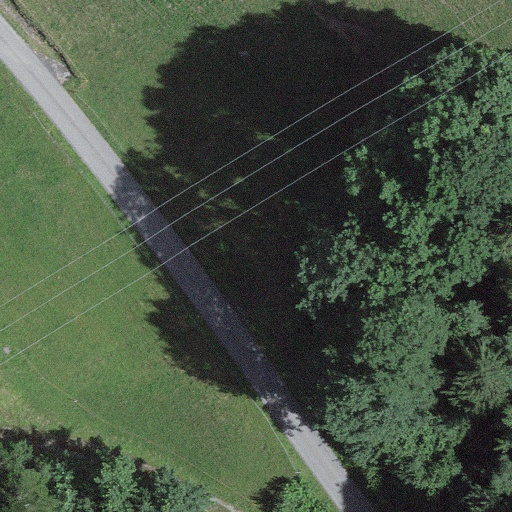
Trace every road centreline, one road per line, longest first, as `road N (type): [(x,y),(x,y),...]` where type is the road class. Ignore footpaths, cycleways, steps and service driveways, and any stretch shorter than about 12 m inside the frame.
road 1 (unclassified): [(366,511),(147,218),(0,40)]
road 2 (track): [(224,511),(93,451),(0,437)]
